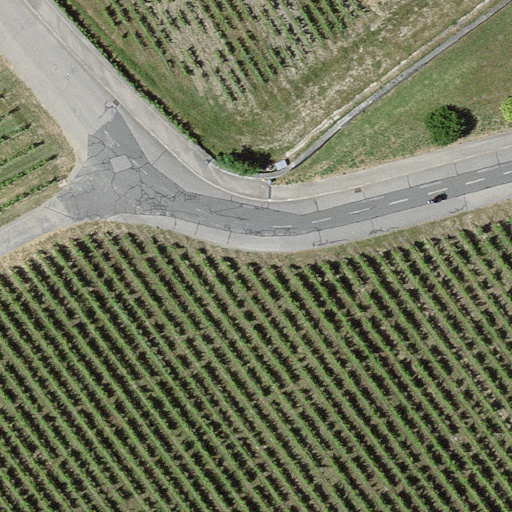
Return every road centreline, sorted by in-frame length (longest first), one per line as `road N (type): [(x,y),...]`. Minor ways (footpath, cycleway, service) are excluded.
road 1 (residential): [(0,5),(142,174),(213,218),(262,229),(309,226),(511,174)]
road 2 (track): [(142,174),(0,247)]
